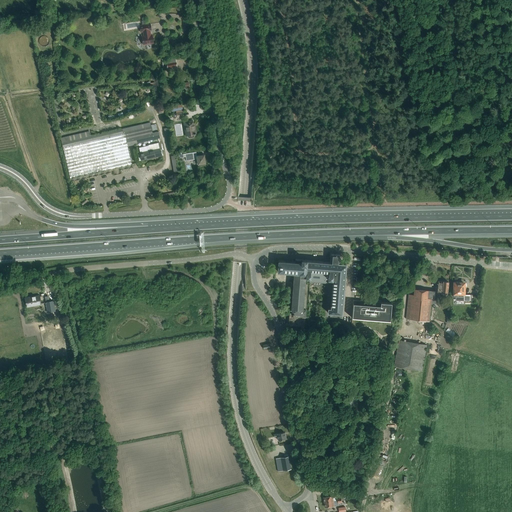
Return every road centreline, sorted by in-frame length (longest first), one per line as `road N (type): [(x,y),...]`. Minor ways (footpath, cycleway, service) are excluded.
road 1 (unclassified): [(285,511),(258,469),(232,385),(253,101),(241,0)]
road 2 (motorway): [(0,253),(511,230)]
road 3 (unclassified): [(0,169),(66,218),(203,211),(224,200),(228,185),(194,0)]
road 4 (motorway): [(511,216),(147,229)]
road 5 (unclassified): [(254,262),(277,248),(328,248),(511,265)]
road 6 (unclassified): [(309,493),(281,335),(253,281),(254,262)]
road 7 (unclassified): [(0,283),(238,253)]
road 8 (track): [(385,206),(352,0)]
road 9 (motorway): [(147,229),(0,239)]
road 10 (unknown): [(382,232),(511,250)]
